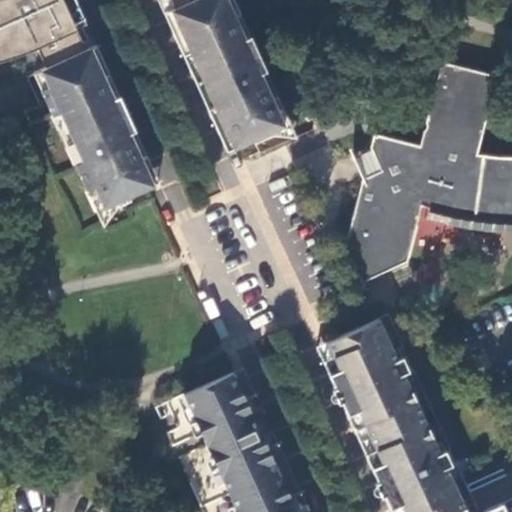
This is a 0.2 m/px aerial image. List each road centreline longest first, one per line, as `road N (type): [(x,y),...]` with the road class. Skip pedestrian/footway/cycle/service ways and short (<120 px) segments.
road 1 (residential): [(90,0),(329,511)]
road 2 (residential): [(369,511),(137,0)]
